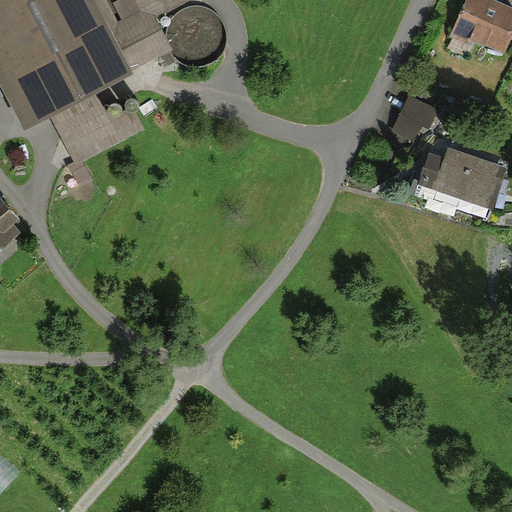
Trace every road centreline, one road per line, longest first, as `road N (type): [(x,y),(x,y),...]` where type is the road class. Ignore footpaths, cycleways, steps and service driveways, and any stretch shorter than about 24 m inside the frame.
road 1 (residential): [(421,0),(315,220),(275,280),(195,369)]
road 2 (residential): [(195,369),(374,498),(380,511)]
road 3 (residential): [(195,369),(0,356)]
road 4 (track): [(195,369),(76,511)]
